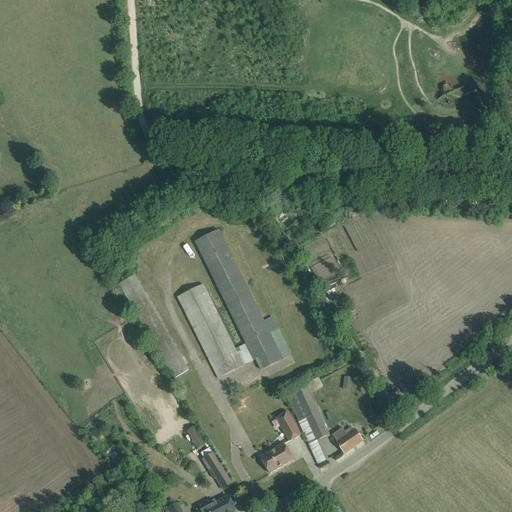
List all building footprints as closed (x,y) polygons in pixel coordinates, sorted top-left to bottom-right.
[(283,360),(219,230),(195,242),(246,346),(235,351),(203,286),(176,299),(216,381),(243,368),(254,362),(259,372),(283,360)] [(119,284),(127,300),(142,325),(174,380),(189,370),(172,340),(153,307),(135,275),(119,284)] [(344,389),(352,389),(352,377),(345,376),(344,389)] [(304,386),(287,394),(289,397),(288,398),(292,407),(298,422),(309,444),(319,440),(329,435),(325,426),(318,413),(310,394),(306,385),(304,386)] [(277,419),(279,423),(290,442),(301,435),(288,412),(277,419)] [(198,450),(208,444),(197,426),(187,432),(198,450)] [(343,428),(333,435),(338,442),(337,443),(338,445),(344,453),(363,440),(360,436),(357,432),(356,430),(354,431),(350,435),(349,434),(348,435),(346,432),(343,428)] [(294,460),(284,444),(261,458),(270,474),(294,460)] [(214,453),(204,459),(224,491),(234,485),(214,453)] [(143,462),(141,466),(142,471),(146,473),(151,472),(153,468),(152,463),(148,461),(143,462)] [(198,507),(214,500),(210,491),(194,498),(198,507)] [(232,511),(236,510),(229,497),(216,504),(214,500),(197,509),(198,511),(232,511)] [(182,511),(177,503),(169,508),(171,511),(182,511)]
